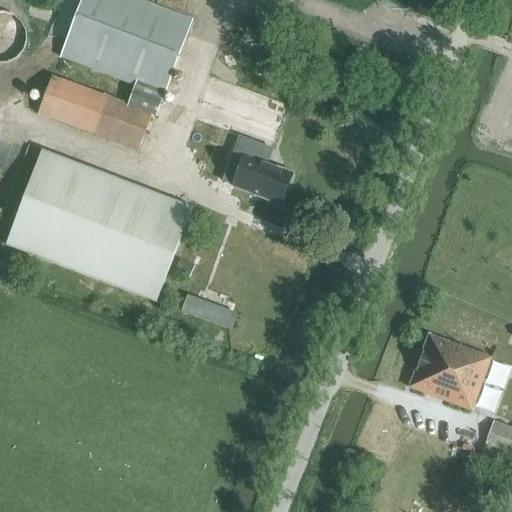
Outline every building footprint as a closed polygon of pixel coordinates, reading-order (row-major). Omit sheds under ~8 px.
[(128,105),(53,76),(38,113),(139,152),(153,115),(158,117),(195,19),(144,0),(82,0),(61,58),(135,86),(128,105)] [(29,40),(29,39),(28,30),(25,25),(22,21),(19,18),(13,15),(4,13),(0,13),(0,64),(2,65),(9,64),(12,63),(20,59),(24,54),(27,50),(29,44),(29,40)] [(227,32),(214,70),(226,74),(239,37),(227,32)] [(240,137),(231,160),(243,164),(234,188),(281,205),(292,175),(267,165),(273,150),(240,137)] [(42,152),(6,246),(157,303),(192,209),(42,152)] [(195,267),(180,260),(175,271),(189,278),(195,267)] [(430,335),(410,388),(471,412),(492,359),(430,335)] [(510,455),(511,451),(511,430),(494,423),(485,445),(510,455)]
